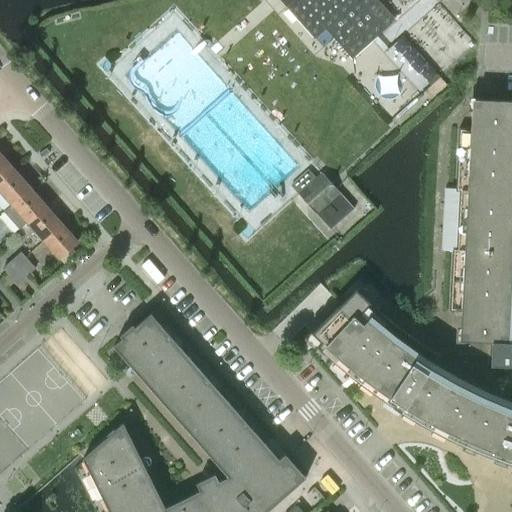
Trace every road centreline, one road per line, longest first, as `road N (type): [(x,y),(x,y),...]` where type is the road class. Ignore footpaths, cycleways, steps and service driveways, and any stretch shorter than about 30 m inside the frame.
road 1 (tertiary): [(392,511),(136,223)]
road 2 (residential): [(136,223),(0,348)]
road 3 (tertiary): [(136,223),(16,86)]
